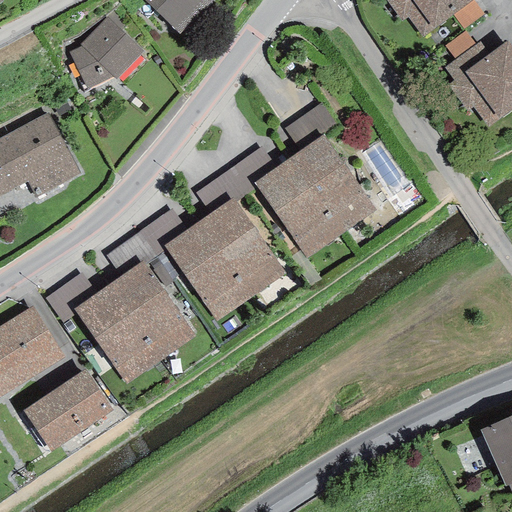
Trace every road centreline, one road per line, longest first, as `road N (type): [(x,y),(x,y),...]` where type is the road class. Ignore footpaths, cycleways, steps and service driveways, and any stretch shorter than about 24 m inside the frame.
road 1 (residential): [(0,289),(148,167),(279,0)]
road 2 (residential): [(511,260),(330,0)]
road 3 (secondary): [(265,511),(353,452),(511,379)]
